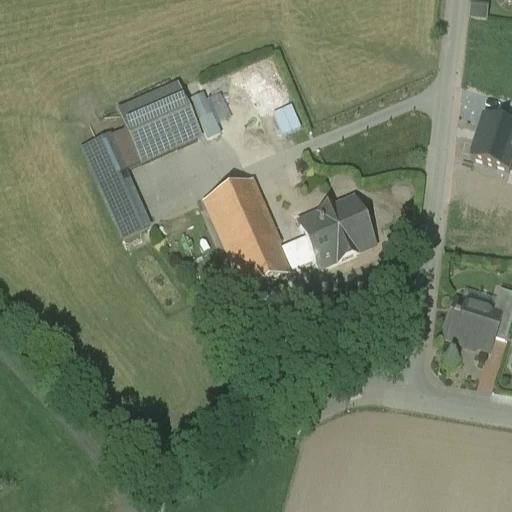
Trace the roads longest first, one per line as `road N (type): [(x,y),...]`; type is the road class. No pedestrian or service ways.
road 1 (unclassified): [(456,0),(407,403)]
road 2 (unclassified): [(324,410),(147,511)]
